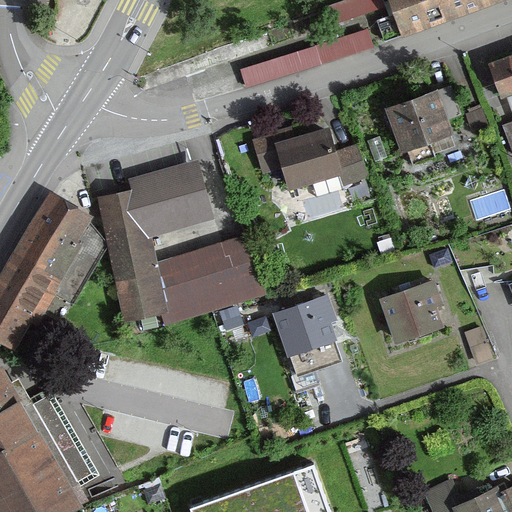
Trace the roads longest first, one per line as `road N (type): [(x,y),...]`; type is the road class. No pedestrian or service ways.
road 1 (residential): [(81,107),(129,129),(223,111),(511,9)]
road 2 (secondary): [(0,234),(81,107)]
road 3 (residential): [(4,0),(5,41),(81,107)]
road 4 (secondary): [(81,107),(145,0)]
